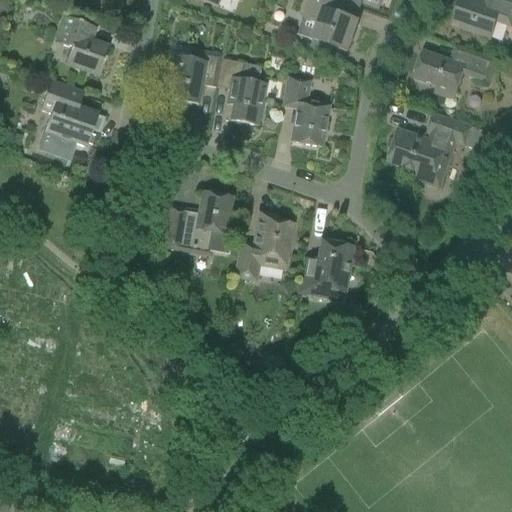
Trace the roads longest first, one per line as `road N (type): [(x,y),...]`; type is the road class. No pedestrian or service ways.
road 1 (residential): [(148,0),(129,112),(139,125),(344,201)]
road 2 (residential): [(209,511),(255,449),(429,291)]
road 3 (residential): [(344,201),(376,62),(419,0)]
road 4 (track): [(204,511),(0,457)]
road 5 (track): [(33,466),(74,313)]
road 6 (residential): [(344,201),(429,291)]
